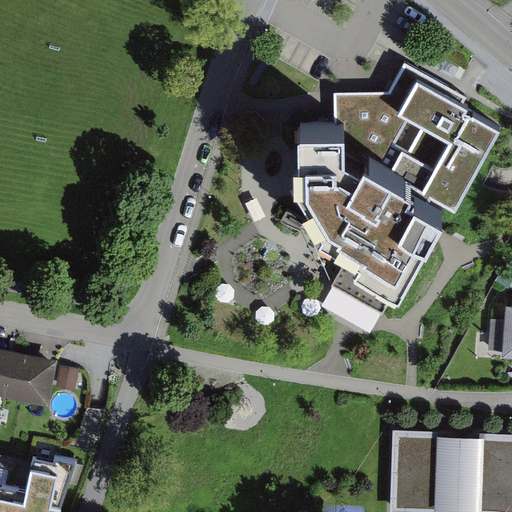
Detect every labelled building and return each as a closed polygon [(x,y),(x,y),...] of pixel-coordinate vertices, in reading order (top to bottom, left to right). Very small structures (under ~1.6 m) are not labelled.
[(401,61),(389,85),(342,87),(298,89),(300,155),(292,164),(317,207),(305,213),(289,206),(284,213),(291,216),(351,248),(333,281),(383,308),(429,230),(445,202),(457,207),(504,126),(463,106),(461,105),(465,97),(401,61)] [(511,311),(506,311),(503,364),(511,364),(511,311)] [(0,411),(39,417),(47,375),(0,364),(0,411)] [(511,511),(511,446),(383,441),(379,511),(511,511)] [(0,479),(0,511),(61,511),(71,461),(32,454),(27,484),(0,479)]
